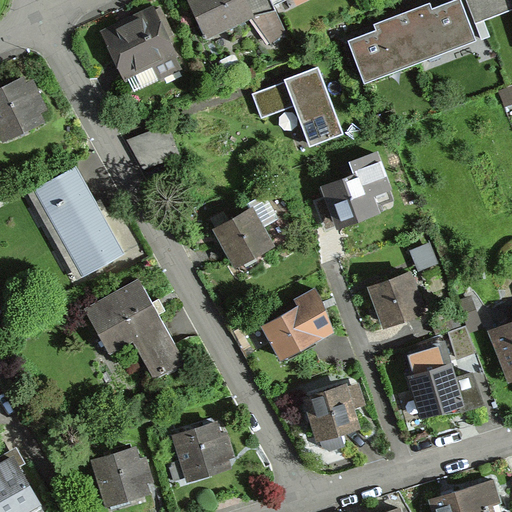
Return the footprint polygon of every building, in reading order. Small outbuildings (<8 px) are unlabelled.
[(267,0),(186,0),(205,39),(250,18),(268,46),(284,36),(271,7),(267,0)] [(428,4),(401,15),(420,64),(477,42),(460,0),(456,0),(430,10),(428,4)] [(490,19),(482,0),(465,0),(476,25),(490,19)] [(505,14),(499,0),(482,0),(490,19),(505,14)] [(511,10),(511,0),(499,0),(505,14),(511,10)] [(152,9),(101,34),(124,81),(155,65),(159,73),(179,63),(152,9)] [(420,64),(401,15),(373,25),(375,31),(346,42),(363,85),(420,64)] [(343,136),(316,68),(282,81),(283,84),(252,96),(261,120),(291,108),(308,150),(343,136)] [(0,139),(3,145),(44,123),(41,117),(47,113),(31,83),(25,86),(22,79),(0,91),(0,139)] [(179,159),(167,128),(127,143),(145,172),(179,159)] [(122,257),(73,172),(32,196),(80,281),(122,257)] [(376,216),(361,175),(320,190),(326,205),(316,209),(325,235),(376,216)] [(248,206),(251,212),(214,233),(234,269),(272,247),(263,230),(277,223),(263,198),(248,206)] [(409,276),(368,291),(382,331),(423,316),(409,276)] [(138,283),(85,313),(108,354),(132,341),(154,380),(183,363),(138,283)] [(297,310),(262,330),(280,363),(333,335),(312,292),(293,304),(297,310)] [(469,304),(460,307),(471,334),(479,331),(469,304)] [(430,321),(437,337),(457,328),(450,312),(430,321)] [(511,322),(488,332),(509,384),(511,382),(511,322)] [(421,375),(406,379),(419,421),(460,408),(461,414),(482,408),(472,375),(455,381),(444,344),(414,353),(421,375)] [(344,388),(303,400),(316,441),(356,429),(344,388)] [(220,439),(215,425),(173,439),(188,486),(229,473),(226,462),(233,460),(226,437),(220,439)] [(138,465),(134,451),(91,464),(106,511),(147,498),(144,488),(151,485),(144,463),(138,465)] [(33,511),(40,508),(11,460),(0,466),(0,511),(33,511)] [(493,485),(429,504),(431,511),(491,511),(491,508),(499,506),(493,485)]
